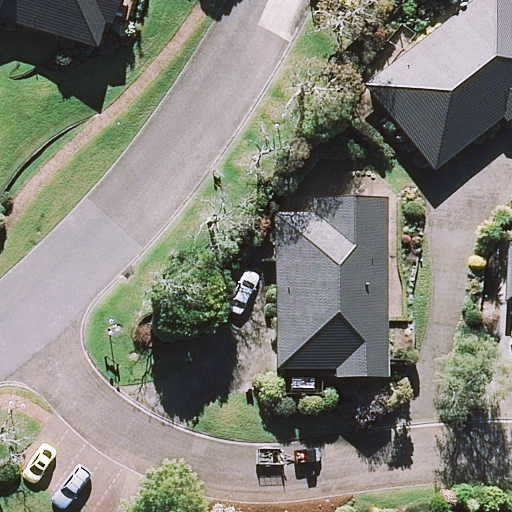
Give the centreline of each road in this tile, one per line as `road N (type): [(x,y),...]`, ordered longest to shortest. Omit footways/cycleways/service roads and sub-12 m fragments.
road 1 (residential): [(511,458),(296,472),(180,462),(84,401),(21,314)]
road 2 (residential): [(21,314),(180,147),(268,0)]
